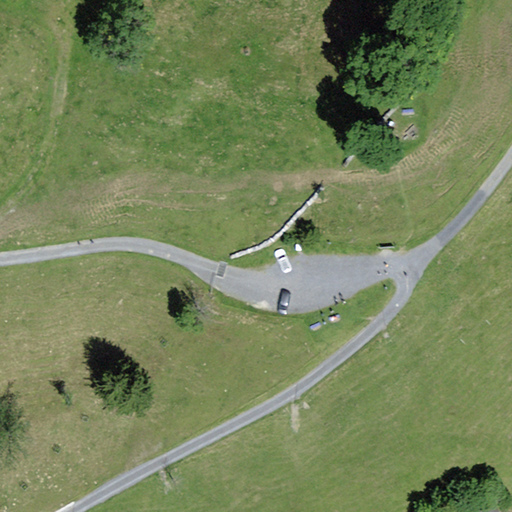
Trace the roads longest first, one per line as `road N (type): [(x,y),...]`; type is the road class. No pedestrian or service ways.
road 1 (track): [(71,511),(302,385),(400,303),(406,268)]
road 2 (track): [(0,256),(115,241),(161,246),(256,281),(313,290),(406,268)]
road 3 (track): [(406,268),(463,219),(511,153)]
